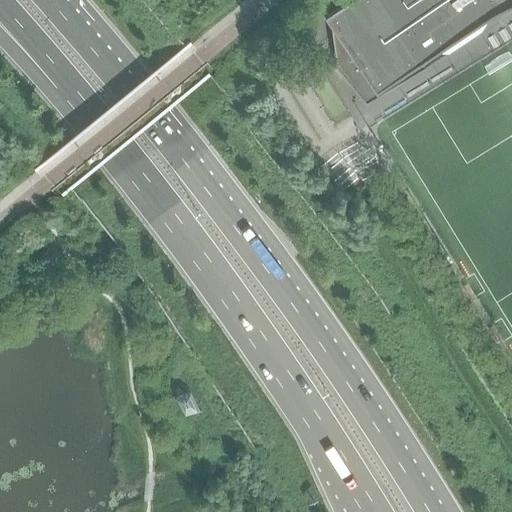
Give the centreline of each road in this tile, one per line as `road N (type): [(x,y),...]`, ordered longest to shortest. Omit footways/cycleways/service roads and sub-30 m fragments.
road 1 (trunk): [(427,511),(192,174),(44,0)]
road 2 (trunk): [(0,16),(96,124),(369,511)]
